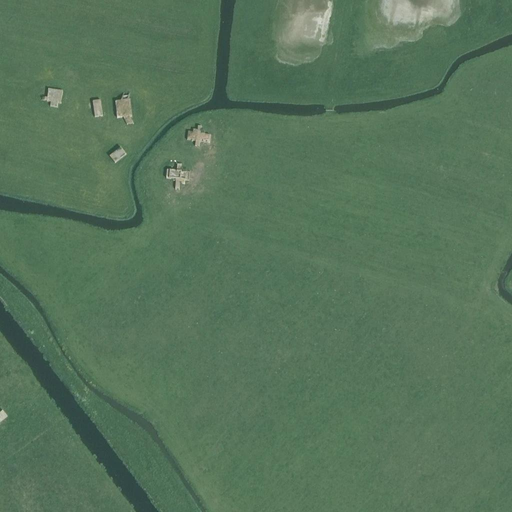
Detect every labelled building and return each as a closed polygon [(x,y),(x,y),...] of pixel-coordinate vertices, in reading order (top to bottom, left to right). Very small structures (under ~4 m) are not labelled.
[(43,103),(43,104),(48,104),(47,109),(54,110),(55,105),(57,106),(59,93),(45,91),(44,99),(36,98),(36,99),(42,99),(42,102),(36,101),(43,103)] [(97,103),(90,104),(92,118),(99,117),(97,103)] [(129,103),(127,103),(120,104),(114,104),(114,120),(120,119),(128,119),(129,119),(129,103)] [(190,134),(190,143),(190,144),(191,143),(195,143),(194,148),(198,149),(199,145),(200,144),(208,145),(210,144),(210,137),(209,136),(205,135),(205,134),(205,133),(204,133),(203,133),(202,133),(201,133),(201,134),(201,135),(200,134),(201,127),(196,127),(195,131),(191,131),(190,134)] [(124,158),(126,157),(120,150),(118,151),(119,151),(109,159),(115,165),(124,158)] [(184,185),(184,182),(184,173),(184,172),(183,172),(183,173),(179,173),(180,166),(175,166),(175,172),(174,173),(166,172),(164,173),(164,180),(165,181),(169,182),(170,183),(170,184),(172,184),(173,183),(173,182),(174,182),(175,183),(174,191),(179,191),(179,185),(184,185)]
